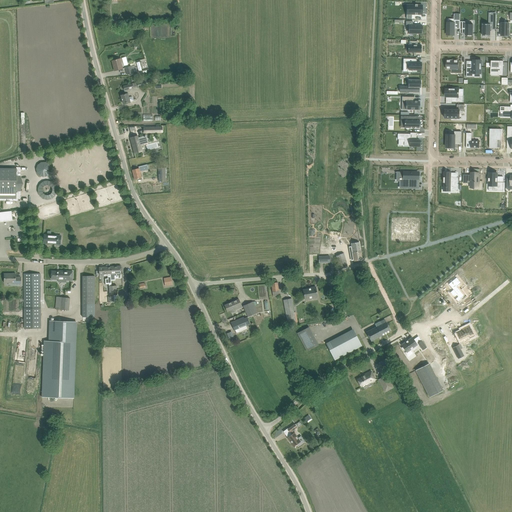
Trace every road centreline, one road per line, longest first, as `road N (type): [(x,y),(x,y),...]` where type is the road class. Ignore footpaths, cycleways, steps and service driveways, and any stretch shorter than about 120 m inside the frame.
road 1 (unclassified): [(168,246),(127,177),(81,0)]
road 2 (residential): [(433,47),(432,156),(511,160)]
road 3 (unclassified): [(0,258),(115,261),(168,246)]
road 4 (unclassified): [(263,428),(316,383),(402,332)]
road 5 (unclassified): [(263,428),(192,286)]
road 6 (unclassified): [(192,286),(325,274)]
road 7 (unknown): [(36,260),(40,309),(49,314),(77,306),(76,262)]
